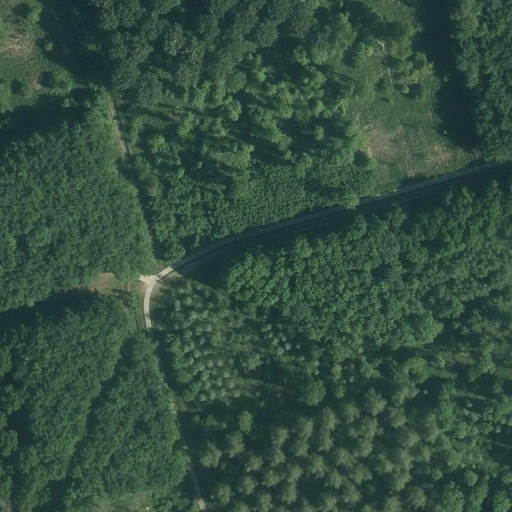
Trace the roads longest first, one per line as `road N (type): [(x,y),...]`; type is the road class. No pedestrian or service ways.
road 1 (track): [(143,287),(222,253),(511,166)]
road 2 (track): [(143,287),(151,281),(73,0)]
road 3 (track): [(143,287),(84,292),(0,318)]
